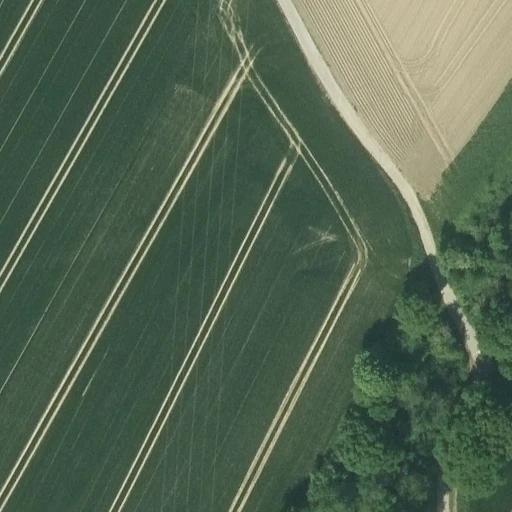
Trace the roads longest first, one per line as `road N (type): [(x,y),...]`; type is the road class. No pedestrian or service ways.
road 1 (track): [(484,366),(448,307),(413,205),(334,99),(280,0)]
road 2 (track): [(443,511),(441,459),(484,366)]
